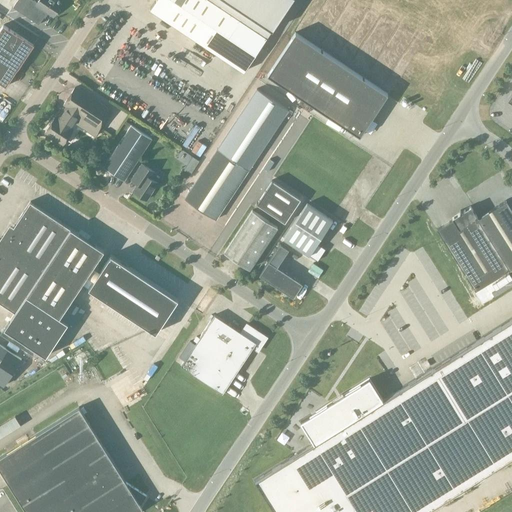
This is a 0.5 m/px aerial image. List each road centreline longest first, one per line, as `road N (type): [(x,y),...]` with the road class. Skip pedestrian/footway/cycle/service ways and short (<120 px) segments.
road 1 (unclassified): [(311,337),(11,138)]
road 2 (unclassified): [(457,118),(311,337)]
road 3 (unclassified): [(311,337),(197,511)]
road 4 (unclassified): [(11,138),(102,0)]
